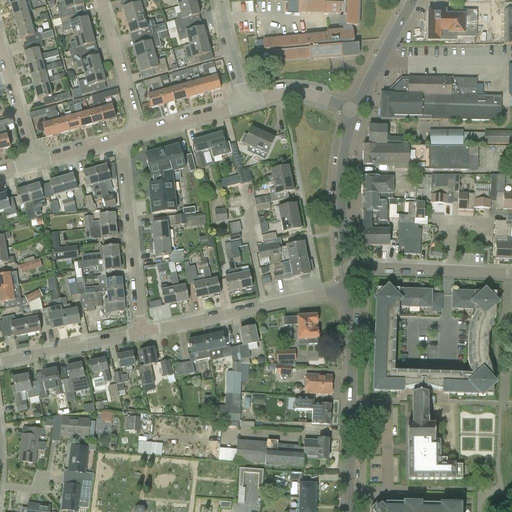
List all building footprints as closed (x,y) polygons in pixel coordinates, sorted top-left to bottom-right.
[(31,11),(28,0),(9,6),(13,18),(27,13),(27,12),(31,11)] [(85,14),(81,0),(62,0),(64,4),(56,6),(59,16),(51,18),(52,23),(85,14)] [(120,0),(123,9),(126,22),(144,18),(142,10),(147,9),(145,2),(148,2),(147,0),(120,0)] [(352,45),(352,42),(354,42),(353,31),(351,31),(351,27),(357,27),(357,0),(342,0),(343,4),(325,3),(324,0),(297,0),(298,2),(297,12),(342,14),(342,18),(341,18),(340,18),(339,19),(338,20),(338,21),(338,25),(338,26),(338,27),(339,28),(341,29),(341,32),(326,33),(326,35),(282,39),(282,44),(263,45),(264,50),(272,49),(272,52),(270,52),(271,59),(271,61),(309,58),(309,60),(342,57),(359,55),(358,45),(352,45)] [(195,3),(178,8),(180,14),(178,14),(176,19),(176,21),(174,21),(176,29),(189,26),(187,18),(199,15),(195,3)] [(503,45),(511,45),(511,10),(503,10),(503,45)] [(429,11),(428,21),(430,21),(430,30),(428,30),(428,40),(455,41),(456,37),(476,37),(477,12),(461,11),(461,16),(445,15),(445,11),(429,11)] [(13,18),(16,29),(31,25),(27,13),(13,18)] [(90,32),(85,14),(52,23),(54,28),(62,26),(63,32),(71,30),(73,37),(90,32)] [(145,23),(144,18),(126,22),(130,35),(142,32),(143,38),(157,34),(155,27),(154,27),(152,21),(145,23)] [(34,37),(31,25),(16,29),(19,41),(34,37)] [(179,41),(187,39),(189,45),(206,41),(202,28),(191,32),(189,26),(176,29),(179,41)] [(38,36),(40,41),(41,41),(53,37),(52,32),(38,36)] [(73,37),(75,42),(70,44),(71,50),(69,51),(71,57),(97,50),(95,43),(94,43),(90,32),(73,37)] [(133,48),(137,61),(155,56),(153,49),(161,47),(157,34),(143,38),(145,44),(133,48)] [(46,54),(39,56),(38,50),(43,48),(41,41),(40,41),(25,46),(27,53),(23,54),(26,66),(41,62),(48,60),(46,54)] [(209,53),(206,41),(189,45),(183,47),(185,53),(183,54),(186,67),(200,63),(198,56),(209,53)] [(82,68),(84,75),(101,70),(98,58),(99,57),(97,50),(71,57),(73,64),(76,63),(77,69),(82,68)] [(164,59),(156,61),(155,56),(137,61),(140,72),(151,69),(153,76),(168,72),(164,59)] [(43,67),(41,62),(26,66),(30,78),(44,74),(44,73),(50,71),(49,66),(43,67)] [(201,66),(203,72),(205,81),(209,93),(220,91),(216,78),(211,79),(208,70),(215,69),(213,63),(201,66)] [(105,83),(101,70),(84,75),(85,81),(78,83),(82,96),(106,89),(104,83),(105,83)] [(46,79),(44,74),(30,78),(33,90),(48,85),(47,84),(54,82),(52,77),(46,79)] [(160,78),(154,79),(162,107),(173,103),(170,90),(164,92),(160,78)] [(151,86),(153,95),(147,97),(150,110),(162,107),(154,79),(143,82),(145,88),(151,86)] [(401,80),(385,95),(382,95),(381,120),(392,120),(392,116),(431,117),(431,120),(463,121),(500,122),(500,107),(500,97),(490,97),(482,97),(476,97),(476,86),(476,80),(408,79),(408,80),(401,80)] [(205,81),(193,84),(196,97),(209,93),(205,81)] [(193,84),(181,87),(185,100),(196,97),(193,84)] [(51,98),(51,97),(48,85),(33,90),(36,101),(43,99),(45,106),(70,99),(69,93),(51,98)] [(181,87),(170,90),(173,103),(185,100),(181,87)] [(111,107),(105,108),(103,99),(119,95),(117,89),(95,96),(103,123),(115,120),(111,107)] [(95,111),(87,113),(91,126),(103,123),(95,96),(91,97),(95,111)] [(80,99),(72,102),(80,129),(91,126),(87,113),(82,115),(79,104),(81,104),(80,99)] [(72,118),(64,120),(68,132),(80,129),(72,102),(66,103),(67,107),(69,107),(72,118)] [(57,135),(54,122),(52,114),(50,108),(37,111),(39,117),(46,115),(48,124),(42,126),(45,139),(57,135)] [(64,120),(54,122),(57,135),(68,132),(64,120)] [(0,151),(9,149),(2,121),(0,121),(0,151)] [(368,144),(386,144),(402,145),(402,138),(386,138),(386,127),(369,126),(368,144)] [(244,146),(248,147),(246,152),(254,155),(263,134),(252,129),(248,137),(244,135),(240,143),(245,145),(244,146)] [(463,131),(429,131),(429,145),(463,145),(463,131)] [(485,145),(511,144),(511,131),(485,131),(485,145)] [(229,142),(224,144),(222,134),(207,138),(210,150),(213,158),(222,156),(232,154),(229,142)] [(265,160),(267,156),(275,139),(263,134),(254,155),(265,160)] [(201,152),(210,150),(207,138),(193,142),(196,153),(194,154),(198,170),(206,168),(201,152)] [(179,146),(145,155),(151,177),(150,177),(152,184),(149,185),(152,215),(176,212),(173,182),(172,182),(171,173),(185,169),(179,146)] [(477,171),(477,159),(478,149),(478,147),(468,147),(468,148),(363,146),(363,166),(393,166),(393,170),(468,171),(477,171)] [(195,166),(190,150),(183,152),(188,168),(195,166)] [(232,157),(236,172),(242,170),(238,155),(232,157)] [(108,197),(104,182),(111,181),(107,166),(95,169),(102,199),(106,210),(116,208),(113,196),(108,197)] [(268,184),(273,183),(291,180),(289,167),(271,171),(272,176),(267,177),(268,184)] [(248,168),(242,170),(246,184),(252,182),(248,168)] [(96,201),(102,199),(95,169),(83,172),(87,187),(92,186),(96,201)] [(240,185),(246,184),(242,170),(236,172),(240,185)] [(73,175),(61,178),(66,193),(77,190),(73,175)] [(496,193),(497,176),(491,175),(490,193),(474,192),(474,210),(474,208),(489,209),(490,198),(496,198),(496,193)] [(447,194),(452,194),(453,176),(431,176),(430,203),(446,204),(447,194)] [(458,210),(474,210),(474,192),(474,194),(459,193),(460,176),(453,176),(452,194),(452,199),(458,199),(458,210)] [(511,201),(511,194),(504,193),(505,176),(497,176),(496,193),(496,198),(495,209),(506,209),(505,215),(511,215),(511,201)] [(393,199),(393,195),(393,178),(379,178),(379,177),(362,177),(362,195),(378,195),(378,199),(393,199)] [(49,181),(53,197),(66,193),(61,178),(49,181)] [(288,199),(287,193),(293,192),(291,180),(273,183),(274,189),(269,190),(271,203),(274,202),(274,204),(276,205),(278,203),(278,201),(288,199)] [(39,184),(28,188),(32,203),(43,200),(39,184)] [(32,203),(28,188),(15,191),(19,206),(25,205),(29,221),(36,219),(33,209),(32,203)] [(12,199),(7,200),(5,193),(0,194),(0,211),(3,210),(5,217),(17,214),(12,199)] [(378,202),(378,199),(378,195),(362,195),(363,230),(362,230),(362,231),(380,231),(380,222),(387,222),(387,218),(387,202),(378,202)] [(95,211),(91,196),(84,198),(88,211),(95,211)] [(73,198),(67,199),(71,213),(77,213),(73,198)] [(67,199),(61,201),(64,214),(71,213),(67,199)] [(56,202),(50,203),(50,205),(51,204),(51,208),(53,213),(59,212),(56,202)] [(424,203),(407,202),(407,218),(398,218),(398,224),(412,225),(412,219),(423,219),(424,203)] [(270,209),(269,203),(255,206),(256,212),(270,209)] [(36,219),(47,217),(53,215),(51,208),(51,204),(50,205),(33,209),(36,219)] [(278,208),(281,221),(298,217),(296,205),(278,208)] [(230,208),(230,217),(242,216),(241,207),(230,208)] [(215,210),(216,223),(227,222),(226,209),(215,210)] [(89,229),(116,227),(114,213),(99,215),(100,222),(93,222),(92,216),(83,217),(85,230),(89,229)] [(153,219),(153,225),(152,225),(154,242),(169,240),(167,227),(186,225),(186,227),(205,225),(204,214),(153,219)] [(511,215),(505,215),(505,221),(495,221),(494,237),(507,237),(507,238),(510,238),(510,237),(511,230),(511,215)] [(265,217),(259,218),(262,233),(268,232),(265,217)] [(301,229),(298,217),(281,221),(283,233),(301,229)] [(232,234),(242,231),(240,221),(230,223),(232,234)] [(413,225),(412,225),(398,224),(398,240),(398,243),(403,244),(403,254),(419,255),(420,230),(413,230),(413,225)] [(117,238),(116,227),(89,229),(90,238),(94,240),(102,239),(102,240),(117,238)] [(388,231),(380,231),(362,231),(362,247),(388,247),(388,240),(388,231)] [(0,250),(5,249),(4,241),(10,239),(9,233),(1,234),(2,236),(0,236),(0,250)] [(230,242),(240,240),(239,233),(229,235),(230,242)] [(261,236),(262,242),(276,239),(275,234),(261,236)] [(511,237),(510,237),(510,238),(507,238),(506,243),(496,243),(495,259),(499,259),(511,259),(511,252),(511,251),(511,237)] [(280,239),(276,239),(262,242),(263,246),(257,247),(259,260),(268,258),(270,267),(273,266),(307,260),(303,243),(282,248),(280,239)] [(182,251),(170,252),(169,240),(154,242),(156,258),(170,257),(170,263),(183,262),(182,251)] [(240,241),(231,243),(234,264),(240,263),(237,248),(242,247),(240,241)] [(224,244),(228,265),(230,272),(225,274),(225,278),(228,293),(234,292),(234,293),(238,293),(238,291),(240,291),(236,270),(234,264),(231,243),(224,244)] [(81,258),(82,262),(119,258),(118,246),(103,248),(101,248),(99,250),(100,254),(84,255),(81,258)] [(77,247),(51,250),(53,260),(55,260),(55,261),(78,258),(77,247)] [(13,258),(7,258),(5,249),(0,250),(0,264),(8,263),(8,265),(14,264),(13,258)] [(429,257),(442,259),(443,251),(437,250),(430,249),(429,257)] [(39,260),(35,261),(24,265),(19,267),(21,274),(42,268),(41,267),(46,265),(47,270),(52,269),(51,263),(52,262),(51,255),(39,260)] [(100,272),(100,276),(105,276),(105,272),(120,270),(119,258),(82,262),(74,263),(75,270),(89,268),(89,267),(97,266),(98,273),(100,272)] [(284,280),(292,279),(310,275),(307,260),(273,266),(275,274),(273,274),(274,281),(284,280)] [(206,298),(208,297),(203,276),(196,277),(194,267),(189,268),(188,262),(184,263),(188,286),(192,285),(196,300),(201,299),(202,300),(207,299),(206,298)] [(158,274),(169,272),(170,272),(168,264),(167,263),(156,265),(158,274)] [(174,263),(168,264),(170,272),(173,287),(176,304),(181,303),(182,304),(187,303),(186,302),(188,302),(185,286),(179,288),(174,263)] [(202,270),(203,276),(208,297),(213,296),(214,298),(219,297),(218,295),(220,295),(217,280),(211,281),(209,269),(202,270)] [(249,273),(242,274),(241,269),(236,270),(240,291),(245,290),(246,291),(250,290),(250,289),(252,288),(249,273)] [(8,272),(8,274),(0,275),(0,289),(13,287),(11,278),(17,277),(16,271),(8,272)] [(272,283),(269,272),(262,274),(264,285),(272,283)] [(121,278),(106,280),(105,276),(100,276),(100,277),(97,277),(99,287),(84,289),(84,282),(77,283),(79,295),(80,295),(101,293),(100,293),(107,292),(107,293),(122,291),(121,278)] [(54,278),(47,279),(49,291),(56,290),(54,278)] [(70,297),(79,295),(77,283),(75,284),(74,280),(68,281),(69,285),(67,285),(70,297)] [(5,310),(21,307),(28,304),(25,300),(21,300),(19,291),(14,292),(13,287),(0,289),(0,303),(3,303),(5,310)] [(174,305),(176,304),(173,287),(166,288),(166,290),(161,291),(164,307),(170,306),(170,307),(175,306),(174,305)] [(417,391),(417,394),(427,394),(428,391),(429,388),(439,391),(442,392),(442,394),(449,394),(493,396),(494,380),(494,379),(493,379),(487,358),(488,358),(488,357),(487,357),(488,337),(488,336),(496,315),(496,314),(496,293),(474,292),(474,293),(473,310),(474,310),(474,312),(470,320),(472,321),(471,324),(468,335),(467,358),(469,369),(472,375),(394,372),(396,317),(398,317),(399,308),(399,291),(399,290),(377,289),(373,392),(396,393),(403,393),(403,390),(417,387),(417,391)] [(28,304),(29,303),(40,298),(42,297),(39,290),(24,297),(25,300),(28,304)] [(124,312),(122,291),(107,293),(107,299),(104,300),(105,314),(124,312)] [(410,291),(399,291),(399,308),(409,308),(410,291)] [(421,292),(410,291),(409,308),(420,308),(421,292)] [(431,292),(421,292),(420,308),(430,309),(430,312),(440,312),(441,296),(431,296),(431,292)] [(102,307),(101,293),(80,295),(81,303),(83,312),(93,311),(93,307),(102,307)] [(452,309),(462,310),(463,293),(453,293),(452,309)] [(462,310),(473,310),(474,293),(463,293),(462,310)] [(23,315),(24,321),(27,335),(41,332),(38,319),(40,318),(38,311),(42,310),(40,298),(29,303),(31,313),(32,312),(32,313),(23,315)] [(61,307),(62,313),(65,327),(79,324),(76,310),(71,311),(70,305),(66,305),(65,298),(59,300),(61,307)] [(44,317),(48,315),(51,330),(65,327),(62,313),(61,307),(59,300),(55,301),(56,307),(42,310),(44,317)] [(24,321),(15,323),(14,316),(2,318),(3,321),(0,321),(0,328),(1,333),(6,332),(5,326),(11,325),(14,338),(27,335),(24,321)] [(318,345),(318,339),(316,316),(297,317),(297,318),(284,318),(284,327),(297,326),(298,341),(308,340),(309,345),(318,345)] [(239,331),(243,346),(238,347),(241,363),(241,364),(248,365),(249,364),(248,359),(250,359),(247,346),(257,343),(254,328),(239,331)] [(208,352),(221,349),(222,354),(231,352),(230,347),(225,348),(222,335),(205,338),(208,352)] [(210,358),(208,352),(205,338),(188,342),(191,356),(188,356),(190,362),(184,364),(187,375),(195,374),(192,362),(210,358)] [(141,351),(144,367),(143,367),(144,375),(141,375),(144,392),(154,390),(153,384),(154,384),(150,365),(156,364),(153,349),(141,351)] [(277,361),(278,366),(291,366),(295,366),(295,361),(296,361),(295,350),(276,351),(276,361),(277,361)] [(119,369),(124,368),(125,373),(133,371),(132,366),(134,365),(132,353),(117,356),(119,369)] [(91,374),(92,374),(93,384),(94,384),(95,386),(102,384),(102,383),(111,382),(108,371),(107,371),(104,359),(89,362),(91,374)] [(160,363),(163,378),(172,376),(169,361),(160,363)] [(240,383),(241,364),(241,363),(233,363),(232,373),(227,372),(226,394),(240,395),(240,383)] [(66,367),(69,380),(62,381),(66,401),(75,400),(72,386),(88,382),(86,376),(83,377),(81,364),(66,367)] [(291,376),(291,366),(278,366),(276,366),(275,375),(291,376)] [(41,372),(42,381),(36,383),(39,397),(40,400),(47,398),(46,392),(55,390),(56,396),(63,394),(60,379),(58,380),(56,369),(41,372)] [(114,374),(116,385),(118,391),(124,390),(122,383),(128,382),(127,375),(122,376),(121,372),(114,374)] [(27,410),(24,392),(27,391),(29,399),(39,397),(36,383),(29,384),(27,375),(12,378),(14,386),(11,387),(16,412),(27,410)] [(332,389),(331,389),(331,376),(305,375),(304,394),(330,396),(330,394),(332,393),(332,389)] [(118,391),(116,385),(108,387),(111,398),(119,397),(118,391)] [(429,425),(429,419),(428,419),(428,394),(427,394),(417,394),(412,394),(412,396),(412,417),(412,425),(407,425),(407,443),(408,443),(408,480),(462,480),(462,465),(458,465),(455,465),(455,464),(446,465),(446,460),(440,460),(440,448),(440,442),(435,442),(435,425),(429,425)] [(212,396),(204,397),(204,410),(213,410),(212,396)] [(313,400),(294,400),(294,412),(312,413),(312,425),(319,425),(319,426),(329,426),(330,406),(321,406),(312,406),(313,400)] [(58,405),(59,415),(69,413),(68,404),(58,405)] [(94,404),(84,405),(85,412),(95,411),(94,404)] [(215,407),(214,421),(239,423),(240,409),(215,407)] [(102,421),(112,422),(113,412),(103,412),(102,421)] [(60,440),(61,436),(75,437),(87,438),(89,421),(62,418),(63,416),(54,417),(51,439),(60,440)] [(126,431),(140,432),(140,417),(126,417),(126,431)] [(35,464),(38,437),(41,437),(42,429),(31,428),(30,436),(21,435),(18,462),(35,464)] [(304,460),(309,460),(317,460),(317,461),(327,462),(328,441),(318,440),(318,442),(304,441),(303,448),(277,446),(277,445),(237,442),(236,463),(238,464),(265,465),(265,467),(303,469),(304,460)] [(162,454),(163,443),(138,442),(138,454),(162,454)] [(93,474),(85,473),(88,449),(71,447),(68,472),(74,473),(73,480),(92,482),(93,474)] [(240,469),(238,488),(243,488),(244,473),(258,475),(257,489),(262,490),(263,471),(240,469)] [(73,480),(73,486),(64,485),(61,511),(67,511),(76,511),(79,487),(91,488),(92,482),(73,480)] [(299,484),(298,501),(315,502),(316,484),(299,484)] [(314,511),(315,502),(298,501),(298,511),(314,511)] [(378,503),(377,503),(370,510),(370,511),(459,511),(454,506),(449,505),(378,503)]
